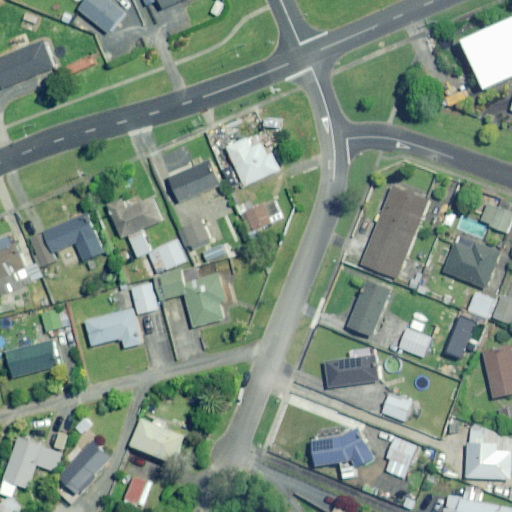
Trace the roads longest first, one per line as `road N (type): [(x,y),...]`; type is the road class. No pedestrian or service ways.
road 1 (residential): [(231,455),(326,206),(333,141)]
road 2 (residential): [(306,55),(0,162)]
road 3 (residential): [(511,176),(392,138),(333,141)]
road 4 (residential): [(434,0),(306,55)]
